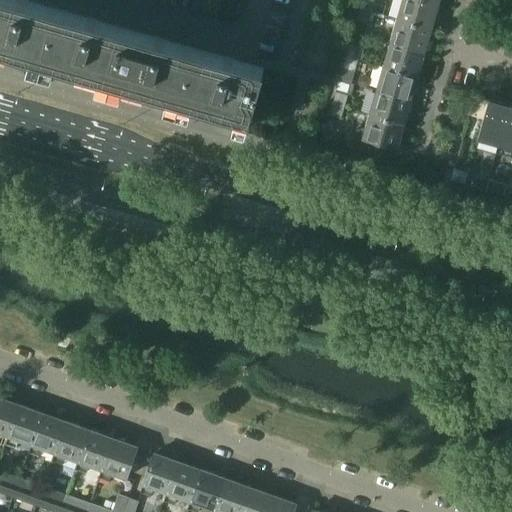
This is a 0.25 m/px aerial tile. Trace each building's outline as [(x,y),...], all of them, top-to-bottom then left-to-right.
[(0,0),(0,46),(44,59),(58,9),(27,0),(0,0)] [(362,0),(361,7),(372,11),(375,0),(362,0)] [(424,0),(402,0),(397,18),(432,28),(439,4),(424,0)] [(372,11),(361,7),(357,20),(369,23),(372,11)] [(44,59),(112,78),(127,28),(94,19),(58,9),(44,59)] [(397,18),(390,42),(425,52),(432,28),(397,18)] [(112,78),(181,98),(195,48),(160,38),(127,28),(112,78)] [(390,42),(384,66),(418,76),(425,52),(390,42)] [(350,43),(347,55),(359,58),(362,47),(350,43)] [(195,48),(181,98),(251,118),(265,68),(230,58),(195,48)] [(359,58),(347,55),(344,67),(355,70),(359,58)] [(384,66),(377,89),(411,99),(418,76),(384,66)] [(377,89),(370,113),(404,123),(411,99),(377,89)] [(337,91),(333,103),(345,106),(348,94),(337,91)] [(498,149),(499,144),(510,104),(489,98),(478,138),(479,139),(478,143),(498,149)] [(345,106),(333,103),(330,115),(341,118),(345,106)] [(499,144),(511,148),(511,104),(510,104),(499,144)] [(404,123),(370,113),(366,127),(357,129),(352,147),(385,156),(388,145),(397,148),(404,123)] [(504,195),(507,183),(489,179),(486,190),(504,195)] [(0,431),(9,435),(20,404),(0,396),(0,431)] [(19,438),(32,443),(43,412),(20,404),(9,435),(6,443),(16,446),(19,438)] [(43,447),(55,451),(66,420),(43,412),(32,443),(29,451),(40,455),(43,447)] [(66,455),(79,460),(90,429),(66,420),(55,451),(52,460),(63,464),(66,455)] [(90,464),(102,468),(113,437),(90,429),(79,460),(76,468),(87,472),(90,464)] [(113,437),(102,468),(99,477),(110,480),(112,472),(126,477),(137,446),(113,437)] [(155,487),(167,491),(178,460),(155,452),(141,491),(152,495),(155,487)] [(178,495),(191,500),(202,469),(178,460),(167,491),(164,500),(175,504),(178,495)] [(198,511),(201,504),(215,508),(226,477),(202,469),(191,500),(188,508),(198,511)] [(3,480),(18,485),(21,477),(6,472),(3,480)] [(239,511),(249,485),(226,477),(215,508),(213,511),(239,511)] [(29,480),(26,488),(41,493),(44,486),(29,480)] [(0,491),(13,496),(16,490),(0,484),(0,491)] [(265,511),(272,494),(249,485),(239,511),(265,511)] [(50,496),(65,502),(68,494),(52,489),(50,496)] [(37,505),(39,499),(16,490),(13,496),(37,505)] [(96,511),(124,511),(129,497),(119,493),(113,510),(99,505),(96,511)] [(265,511),(292,511),(296,502),(272,494),(265,511)] [(73,505),(88,510),(91,502),(76,497),(73,505)] [(129,497),(124,511),(135,511),(140,500),(129,497)] [(57,511),(60,511),(63,507),(39,499),(37,505),(57,511)] [(106,500),(104,507),(110,509),(112,502),(106,500)]
